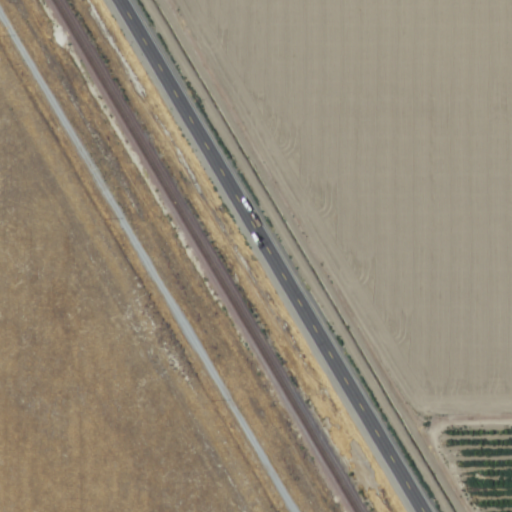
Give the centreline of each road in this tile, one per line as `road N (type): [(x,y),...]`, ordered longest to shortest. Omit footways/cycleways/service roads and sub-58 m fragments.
road 1 (primary): [(428,511),(124,0)]
road 2 (residential): [(304,511),(0,0)]
